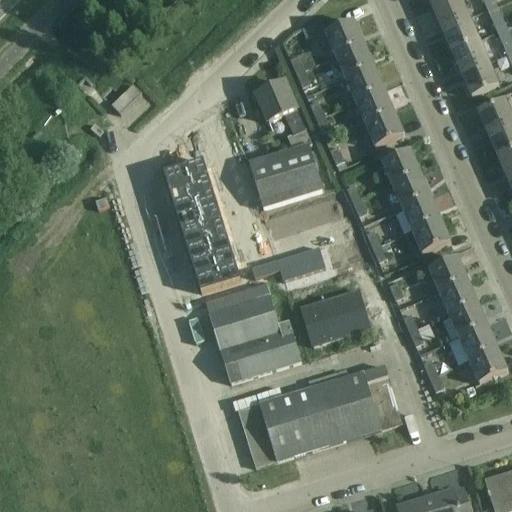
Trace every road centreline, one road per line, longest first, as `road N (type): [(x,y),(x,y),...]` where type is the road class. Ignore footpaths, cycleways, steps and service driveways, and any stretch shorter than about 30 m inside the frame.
road 1 (residential): [(229,511),(133,177),(148,152),(301,0)]
road 2 (residential): [(511,288),(385,0)]
road 3 (residential): [(256,511),(511,434)]
road 4 (track): [(115,135),(71,86),(88,65),(37,30)]
